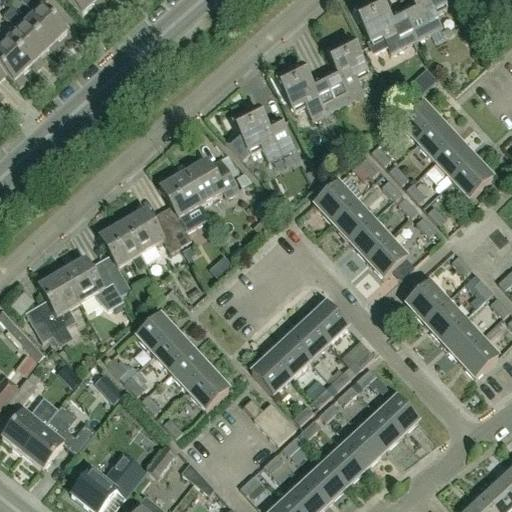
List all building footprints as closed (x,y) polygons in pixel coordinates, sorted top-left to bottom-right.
[(43,0),(24,0),(20,4),(35,18),(25,28),(50,54),(49,55),(53,60),(58,56),(56,55),(60,52),(56,48),(66,37),(42,12),(49,5),(43,0)] [(62,0),(83,21),(93,11),(96,15),(100,11),(102,12),(106,8),(101,3),(100,4),(96,0),(62,0)] [(404,19),(418,45),(443,32),(436,19),(448,13),(440,0),(408,0),(416,13),(404,19)] [(480,0),(459,0),(464,9),(480,0)] [(418,45),(404,19),(391,26),(380,4),(354,17),(372,51),(384,44),(392,59),(418,45)] [(11,13),(3,20),(17,35),(7,44),(32,70),(31,72),(36,77),(39,73),(38,72),(42,69),(38,65),(49,55),(50,54),(25,28),(11,13)] [(0,86),(7,80),(19,93),(22,90),(21,88),(25,85),(21,81),(31,72),(32,70),(7,44),(0,36),(0,86)] [(325,85),(338,112),(364,99),(357,85),(369,79),(351,45),(326,58),(337,79),(325,85)] [(338,112),(325,85),(312,92),(301,70),(276,82),(294,117),(305,111),(312,125),(338,112)] [(403,95),(414,107),(437,86),(426,74),(403,95)] [(419,149),(442,128),(424,109),(401,129),(419,149)] [(268,134),(257,112),(232,125),(238,137),(226,148),(242,165),(262,156),(268,168),(295,155),(281,128),(268,134)] [(459,147),(442,128),(419,149),(436,167),(459,147)] [(475,165),(459,147),(436,167),(453,186),(475,165)] [(370,157),(384,171),(390,165),(377,151),(370,157)] [(359,168),(372,181),(379,175),(366,162),(359,168)] [(184,178),(203,210),(224,198),(227,204),(239,197),(220,165),(210,171),(207,165),(184,178)] [(475,165),(453,186),(470,205),(493,184),(475,165)] [(388,176),(401,190),(407,184),(395,170),(388,176)] [(203,210),(184,178),(160,192),(175,218),(165,223),(182,252),(191,246),(179,224),(203,210)] [(381,191),(394,205),(401,199),(388,185),(381,191)] [(333,228),(355,208),(338,188),(315,209),(333,228)] [(405,195),(418,209),(425,202),(412,188),(405,195)] [(397,209),(411,223),(418,216),(404,202),(397,209)] [(267,204),(254,216),(261,224),(275,213),(267,204)] [(372,227),(355,208),(333,228),(349,247),(372,227)] [(427,218),(440,231),(446,225),(433,211),(427,218)] [(146,215),(122,229),(141,260),(163,247),(170,258),(182,252),(165,223),(154,229),(146,215)] [(415,228),(428,242),(435,235),(422,222),(415,228)] [(372,227),(349,247),(366,265),(388,245),(372,227)] [(141,260),(122,229),(98,242),(117,274),(132,265),(138,276),(147,271),(141,260)] [(406,264),(388,245),(366,265),(383,284),(406,264)] [(449,263),(431,279),(438,287),(455,272),(463,281),(470,275),(457,261),(451,266),(449,263)] [(85,264),(62,277),(80,309),(94,301),(108,315),(121,307),(106,280),(97,285),(85,264)] [(106,280),(121,307),(122,306),(120,302),(129,297),(116,274),(106,280)] [(511,289),(511,276),(499,288),(505,295),(511,289)] [(80,309),(62,277),(38,291),(48,309),(26,321),(41,347),(51,341),(57,352),(72,344),(65,332),(75,326),(69,315),(80,309)] [(472,291),(485,304),(492,298),(479,284),(472,291)] [(424,328),(447,308),(429,288),(407,309),(424,328)] [(10,315),(21,325),(34,311),(23,301),(10,315)] [(503,322),(509,317),(496,303),(490,308),(503,322)] [(447,308),(424,328),(441,347),(464,326),(447,308)] [(308,326),(330,349),(348,332),(327,309),(308,326)] [(4,316),(0,319),(0,325),(38,366),(44,360),(4,316)] [(154,360),(177,339),(160,320),(137,340),(154,360)] [(330,349),(308,326),(290,343),(311,366),(330,349)] [(480,345),(464,326),(441,347),(458,365),(480,345)] [(177,339),(154,360),(171,378),(194,358),(177,339)] [(0,342),(0,346),(4,348),(0,354),(0,370),(11,377),(23,357),(0,342)] [(311,366),(290,343),(272,360),(293,383),(311,366)] [(497,364),(480,345),(458,365),(475,384),(497,364)] [(360,374),(373,361),(367,354),(354,367),(360,374)] [(26,358),(15,372),(26,381),(37,367),(26,358)] [(194,358),(171,378),(188,397),(211,377),(194,358)] [(293,383),(272,360),(252,378),(274,401),(293,383)] [(124,387),(130,381),(134,378),(132,376),(125,376),(113,363),(107,369),(124,387)] [(336,396),(350,383),(343,376),(342,377),(338,373),(333,378),(320,365),(314,371),(330,388),(336,396)] [(353,388),(359,395),(376,380),(370,374),(353,388)] [(229,397),(211,377),(188,397),(206,417),(229,397)] [(17,413),(36,391),(33,389),(38,382),(32,378),(27,384),(26,383),(17,394),(7,406),(17,413)] [(113,388),(106,380),(95,390),(102,397),(113,388)] [(130,381),(124,387),(136,401),(143,395),(130,381)] [(0,386),(0,414),(7,406),(17,394),(4,382),(0,386)] [(359,395),(353,388),(337,403),(343,410),(359,395)] [(312,406),(318,412),(331,400),(325,393),(312,406)] [(140,406),(153,419),(160,413),(147,399),(140,406)] [(378,421),(399,443),(418,426),(398,403),(378,421)] [(262,416),(251,404),(243,412),(255,423),(262,416)] [(324,427),(338,415),(332,408),(318,421),(324,427)] [(278,417),(270,409),(262,416),(255,423),(253,425),(261,434),(278,417)] [(300,430),(313,417),(306,410),(293,423),(300,430)] [(22,460),(48,428),(36,419),(32,424),(23,417),(2,443),(22,460)] [(286,425),(278,417),(261,434),(269,442),(286,425)] [(399,443),(378,421),(360,438),(381,460),(399,443)] [(162,429),(175,443),(182,437),(169,423),(162,429)] [(277,450),(294,433),(286,425),(269,442),(277,450)] [(306,444),(320,432),(314,425),(300,438),(306,444)] [(48,428),(22,460),(43,476),(64,449),(55,442),(59,437),(48,428)] [(76,461),(94,437),(84,429),(66,453),(76,461)] [(381,460),(360,438),(342,455),(362,477),(381,460)] [(288,461),(301,449),(295,443),(282,455),(288,461)] [(156,486),(177,461),(166,451),(145,476),(156,486)] [(342,455),(323,472),(344,494),(362,477),(342,455)] [(276,459),(262,472),(269,479),(269,478),(277,486),(290,475),(282,467),(283,466),(276,459)] [(122,460),(102,485),(91,476),(72,500),(87,511),(103,511),(116,496),(124,502),(144,477),(122,460)] [(193,489),(201,480),(189,467),(180,478),(193,489)] [(323,472),(305,489),(325,511),(344,494),(323,472)] [(511,474),(496,489),(511,505),(511,474)] [(214,494),(201,480),(193,489),(208,500),(214,494)] [(253,481),(239,493),(245,500),(259,487),(253,481)] [(305,489),(287,506),(292,511),(324,511),(325,511),(305,489)] [(511,511),(511,505),(496,489),(480,504),(486,511),(511,511)] [(157,511),(145,502),(138,511),(157,511)]
